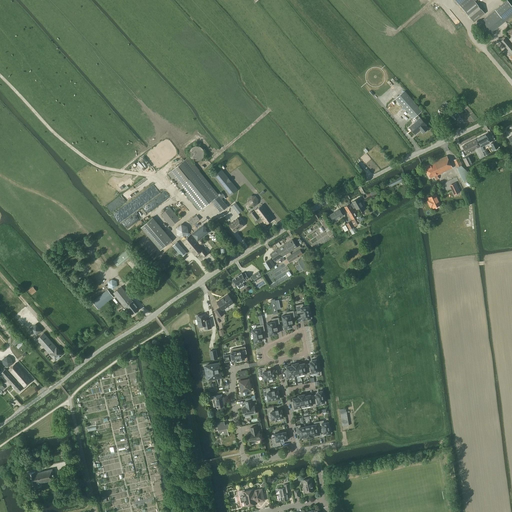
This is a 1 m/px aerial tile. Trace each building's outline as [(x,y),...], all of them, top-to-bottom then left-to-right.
[(456,0),(468,14),(474,22),(485,13),(478,5),(474,1),(475,0),(456,0)] [(511,4),(508,0),(506,0),(477,24),(487,36),(511,15),(511,4)] [(511,45),(506,37),(505,38),(504,37),(503,38),(503,37),(500,39),(511,54),(511,55),(510,56),(511,58),(511,45)] [(420,118),(418,114),(422,110),(405,90),(396,98),(413,118),(415,117),(417,120),(409,127),(415,134),(420,130),(423,133),(425,131),(425,132),(426,132),(428,130),(428,129),(427,129),(428,128),(426,125),(427,124),(420,117),(420,118)] [(477,138),(483,150),(484,150),(482,146),(490,142),(486,134),(477,138)] [(462,146),(466,153),(480,146),(476,139),(462,146)] [(204,155),(204,153),(204,151),(203,149),(201,147),(199,146),(197,146),(195,146),(192,147),(191,149),(190,151),(189,153),(190,155),(191,157),(192,159),(195,160),(197,160),(199,160),(201,159),(203,157),(204,155)] [(463,158),(466,166),(472,163),(469,155),(463,158)] [(169,172),(180,186),(200,210),(211,201),(221,212),(228,206),(222,198),(225,195),(223,193),(220,195),(188,156),(169,172)] [(432,164),(426,167),(430,176),(435,173),(436,175),(452,167),(446,156),(431,163),(432,164)] [(454,160),(457,168),(463,182),(471,178),(467,171),(465,172),(462,165),(459,158),(454,160)] [(238,189),(222,170),(214,176),(230,195),(238,189)] [(388,183),(390,186),(403,179),(402,176),(388,183)] [(247,197),(247,202),(250,205),(254,206),(258,203),(258,199),(256,195),(251,194),(247,197)] [(429,197),(431,201),(428,202),(431,206),(432,205),(433,207),(440,203),(438,197),(437,198),(435,194),(429,197)] [(351,204),(354,208),(355,207),(357,209),(360,207),(361,210),(361,211),(365,209),(358,198),(352,201),(353,203),(351,204)] [(357,216),(353,208),(349,201),(347,202),(348,204),(344,206),(352,219),(357,216)] [(261,220),(262,219),(266,224),(273,219),(262,204),(255,210),(260,216),(259,217),(254,210),(250,213),(255,220),(255,221),(254,221),(256,224),(256,223),(261,220)] [(161,214),(171,226),(180,219),(170,207),(161,214)] [(330,215),(334,221),(343,215),(340,209),(330,215)] [(188,222),(191,225),(199,219),(196,215),(188,222)] [(161,250),(170,242),(172,240),(153,217),(141,227),(161,250)] [(230,225),(234,231),(235,232),(244,225),(242,223),(238,218),(230,225)] [(356,225),(353,220),(351,221),(346,223),(350,229),(354,227),(356,225)] [(176,228),(177,235),(183,237),(189,233),(188,226),(182,224),(176,228)] [(192,233),(183,241),(195,256),(200,252),(204,257),(207,254),(197,241),(210,231),(203,224),(195,231),(193,228),(190,230),(192,233)] [(293,239),(285,244),(290,251),(297,247),(293,239)] [(173,245),(182,256),(187,252),(179,244),(177,241),(173,245)] [(285,244),(278,249),(283,256),(290,251),(285,244)] [(134,253),(129,248),(113,261),(118,266),(134,253)] [(283,256),(278,249),(271,254),(275,261),(283,256)] [(287,257),(290,261),(303,253),(300,249),(287,257)] [(264,263),(268,269),(274,266),(269,259),(264,263)] [(244,285),(242,282),(249,277),(246,272),(243,274),(242,273),(233,279),(237,285),(238,285),(240,288),(244,285)] [(107,282),(108,288),(113,290),(117,287),(117,281),(112,279),(107,282)] [(113,292),(124,306),(125,307),(126,306),(132,314),(139,308),(121,286),(113,292)] [(93,301),(99,308),(114,296),(108,289),(93,301)] [(221,307),(219,308),(215,310),(220,316),(223,314),(221,310),(222,309),(233,302),(228,294),(217,302),(221,307)] [(303,303),(296,305),(297,311),(297,312),(301,311),(302,312),(300,313),(301,315),(302,315),(303,319),(311,318),(308,305),(304,306),(303,303)] [(294,310),(286,312),(287,315),(282,315),(285,328),(292,326),(291,322),(293,322),(292,319),(291,319),(291,318),(295,317),(294,311),(294,310)] [(206,320),(205,314),(197,316),(199,327),(204,326),(205,329),(212,328),(210,319),(206,320)] [(257,328),(252,329),(254,338),(255,342),(262,340),(262,336),(263,336),(262,333),(261,333),(261,332),(265,331),(262,315),(259,316),(261,324),(256,325),(257,328)] [(272,321),(267,322),(270,335),(277,333),(277,329),(278,329),(277,326),(276,326),(276,325),(280,324),(279,317),(271,318),(272,321)] [(29,328),(36,335),(41,330),(35,323),(29,328)] [(37,339),(55,360),(62,354),(44,333),(37,339)] [(15,346),(18,349),(24,345),(21,341),(15,346)] [(230,349),(231,352),(233,361),(245,359),(243,350),(242,347),(237,348),(230,349)] [(1,359),(2,363),(3,365),(8,366),(12,363),(11,358),(10,357),(5,355),(1,359)] [(310,363),(307,363),(310,374),(319,373),(316,359),(312,360),(312,361),(310,362),(310,363)] [(299,364),(298,362),(292,364),(292,365),(294,375),(301,374),(299,364)] [(5,369),(1,373),(18,392),(20,391),(23,388),(18,383),(20,382),(24,387),(31,381),(15,363),(9,369),(18,380),(17,381),(5,369)] [(218,363),(205,365),(206,367),(205,367),(205,371),(207,371),(207,373),(206,374),(207,377),(208,377),(208,378),(221,376),(218,363)] [(305,363),(299,364),(301,374),(304,373),(304,375),(310,374),(307,363),(305,364),(305,363)] [(294,375),(292,365),(287,366),(287,369),(285,370),(287,379),(291,378),(291,376),(294,375)] [(266,367),(259,368),(260,375),(263,375),(264,379),(276,377),(274,370),(271,370),(271,369),(268,369),(268,371),(267,371),(266,367)] [(240,380),(239,380),(240,384),(241,384),(241,387),(242,391),(243,391),(244,395),(247,395),(247,390),(249,390),(250,389),(251,389),(251,388),(251,387),(251,384),(250,384),(249,379),(248,379),(247,375),(240,377),(240,380)] [(270,387),(263,389),(264,396),(267,395),(268,400),(280,398),(278,390),(275,391),(275,389),(272,390),(272,391),(271,392),(270,387)] [(316,394),(314,395),(316,406),(321,405),(320,403),(325,402),(323,391),(318,391),(319,393),(316,393),(316,394)] [(222,394),(212,396),(214,407),(217,406),(217,407),(218,410),(225,408),(223,401),(225,401),(224,397),(223,397),(222,394)] [(311,394),(305,395),(307,405),(310,405),(311,407),(316,406),(314,395),(311,395),(311,394)] [(299,397),(293,398),(293,401),(291,401),(293,411),(301,409),(301,406),(299,397)] [(251,400),(246,401),(245,402),(246,406),(247,407),(242,408),(244,416),(256,413),(254,406),(253,406),(251,400)] [(267,408),(268,415),(271,415),(272,419),(283,417),(282,409),(278,410),(278,409),(275,409),(276,411),(274,411),(274,406),(267,408)] [(346,408),(340,409),(343,426),(349,426),(346,408)] [(324,423),(324,420),(319,421),(321,432),(323,432),(324,433),(326,432),(327,434),(331,433),(329,422),(324,423)] [(224,421),(214,423),(215,429),(218,429),(219,432),(223,431),(223,432),(223,431),(224,434),(228,433),(228,430),(230,430),(228,423),(225,424),(224,421)] [(314,425),(311,425),(313,435),(318,434),(318,433),(321,432),(319,421),(314,422),(314,425)] [(301,425),(296,425),(297,435),(300,434),(300,437),(307,436),(305,426),(301,427),(301,425)] [(307,436),(309,436),(309,437),(313,436),(313,435),(311,425),(305,426),(307,436)] [(250,427),(251,431),(252,431),(252,433),(247,434),(249,442),(261,439),(260,431),(258,431),(257,426),(250,427)] [(286,431),(275,434),(275,437),(272,438),(274,446),(281,445),(280,440),(281,440),(282,442),(285,441),(284,440),(288,439),(286,431)] [(55,479),(52,469),(36,473),(35,471),(27,473),(31,488),(38,487),(37,483),(55,479)] [(303,480),(305,492),(314,491),(311,478),(303,480)] [(280,495),(278,495),(279,501),(289,499),(287,492),(290,491),(289,484),(284,484),(285,487),(279,489),(280,495)] [(264,500),(261,489),(254,491),(254,489),(243,492),(244,495),(240,496),(241,502),(245,501),(246,505),(256,503),(256,501),(264,500)]
